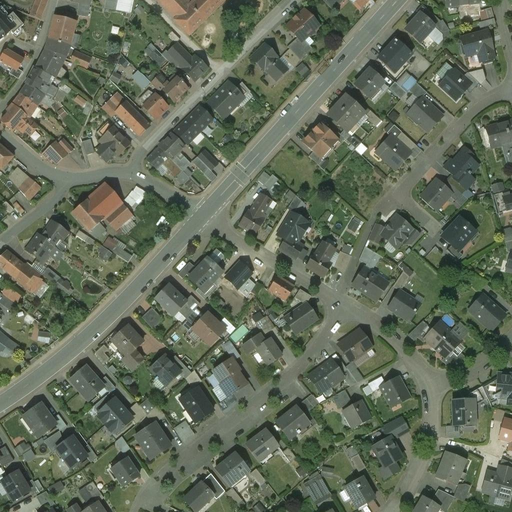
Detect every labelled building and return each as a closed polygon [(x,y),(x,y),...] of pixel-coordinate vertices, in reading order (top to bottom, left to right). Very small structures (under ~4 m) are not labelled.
[(35,0),(29,17),(39,21),(47,1),(47,0),(35,0)] [(117,0),(105,0),(104,9),(115,11),(117,0)] [(131,0),(117,0),(115,11),(129,14),(131,0)] [(154,0),(175,21),(174,22),(188,37),(225,0),(195,0),(189,6),(183,0),(154,0)] [(320,0),(331,11),(342,0),(320,0)] [(478,0),(443,0),(445,9),(446,18),(457,16),(456,7),(463,6),(464,13),(468,12),(469,18),(479,17),(480,17),(480,12),(479,5),(479,4),(478,0)] [(89,6),(78,4),(76,16),(87,18),(89,6)] [(0,41),(3,39),(4,39),(10,33),(12,35),(23,26),(12,14),(7,19),(5,17),(7,15),(1,8),(0,8),(0,41)] [(490,9),(485,10),(488,21),(493,19),(490,9)] [(485,10),(480,12),(480,17),(479,17),(481,23),(488,21),(485,10)] [(304,11),(297,17),(297,16),(293,20),(293,21),(287,27),(295,34),(294,37),(296,39),(300,44),(303,41),(308,36),(310,37),(313,34),(313,32),(318,27),(304,11)] [(419,15),(404,31),(419,44),(433,28),(434,28),(426,21),(419,15)] [(440,22),(431,15),(426,21),(434,28),(433,28),(441,36),(440,22)] [(74,23),(54,18),(48,41),(68,46),(74,23)] [(486,32),(460,39),(465,58),(477,55),(479,63),(494,59),(491,51),(492,51),(486,32)] [(179,40),(171,33),(167,37),(175,45),(179,40)] [(303,41),(300,44),(296,39),(287,48),(289,50),(299,61),(312,50),(303,41)] [(68,46),(48,41),(45,51),(64,59),(69,47),(68,46)] [(411,56),(394,41),(377,59),(394,75),(411,56)] [(191,61),(176,46),(167,55),(182,70),(191,61)] [(276,58),(264,46),(251,59),(262,71),(263,70),(275,82),(287,71),(275,59),(276,58)] [(167,62),(155,50),(148,58),(160,69),(167,62)] [(299,61),(289,50),(282,57),(293,69),(299,61)] [(28,63),(6,51),(4,52),(0,57),(0,68),(18,80),(28,63)] [(64,59),(45,51),(35,69),(47,76),(54,80),(54,79),(58,71),(64,59)] [(91,60),(74,52),(70,60),(77,63),(76,65),(86,70),(91,60)] [(191,61),(182,70),(194,82),(206,70),(194,58),(191,61)] [(301,75),(307,69),(302,64),(297,69),(301,75)] [(35,69),(33,68),(25,85),(26,86),(36,92),(47,98),(52,87),(47,85),(45,85),(43,84),(47,76),(35,69)] [(117,68),(114,75),(122,80),(125,72),(117,68)] [(167,84),(152,69),(143,78),(149,84),(158,93),(161,91),(161,90),(167,84)] [(453,70),(438,86),(455,102),(464,92),(463,92),(465,90),(469,86),(469,87),(470,86),(462,79),(453,70)] [(482,70),(467,74),(478,85),(480,86),(485,81),(482,70)] [(376,77),(369,71),(354,86),(368,99),(383,84),(382,83),(376,78),(376,77)] [(0,72),(0,94),(4,98),(15,82),(0,72)] [(143,78),(138,73),(133,77),(144,89),(149,84),(143,78)] [(415,83),(405,74),(396,84),(406,94),(415,83)] [(467,74),(466,74),(462,79),(470,86),(469,87),(469,86),(465,90),(469,94),(478,85),(467,74)] [(167,84),(161,90),(161,91),(173,102),(186,90),(174,77),(167,84)] [(54,80),(50,78),(48,83),(60,90),(63,84),(54,80)] [(406,94),(394,83),(388,90),(400,100),(406,94)] [(250,93),(241,84),(235,90),(244,99),(250,93)] [(424,92),(415,84),(408,92),(417,100),(424,92)] [(228,85),(217,95),(232,110),(244,99),(235,90),(234,91),(228,85)] [(36,92),(26,86),(19,95),(36,107),(41,100),(43,101),(42,102),(49,107),(53,102),(47,98),(36,92)] [(217,95),(216,94),(207,104),(223,120),(232,110),(217,95)] [(36,107),(19,95),(13,104),(30,118),(36,107)] [(73,101),(84,108),(88,102),(77,95),(73,101)] [(149,126),(126,103),(124,104),(116,96),(110,102),(119,110),(115,114),(126,125),(138,138),(149,126)] [(155,96),(142,108),(155,121),(168,108),(155,96)] [(364,114),(344,97),(336,106),(355,124),(364,114)] [(441,117),(421,99),(406,116),(416,125),(417,124),(427,133),(441,117)] [(119,110),(110,102),(102,110),(111,119),(115,114),(119,110)] [(11,105),(6,112),(8,113),(0,122),(12,133),(17,127),(29,137),(38,128),(11,105)] [(355,124),(336,106),(327,116),(346,134),(355,124)] [(212,121),(199,108),(186,120),(203,137),(199,133),(212,121)] [(380,122),(369,112),(365,117),(365,119),(375,128),(380,122)] [(203,137),(186,120),(174,133),(187,145),(199,133),(203,137)] [(511,121),(485,129),(491,149),(500,146),(511,143),(511,121)] [(107,123),(96,134),(101,139),(98,142),(102,146),(95,153),(105,163),(115,153),(119,157),(130,145),(112,128),(107,123)] [(329,134),(319,125),(302,143),(312,153),(319,160),(320,159),(329,149),(332,152),(333,151),(330,148),(336,141),(329,134)] [(401,133),(393,126),(386,134),(389,137),(390,137),(394,140),(401,133)] [(344,140),(333,130),(329,134),(336,141),(339,144),(344,140)] [(415,146),(401,133),(394,140),(409,154),(415,146)] [(360,144),(351,135),(345,141),(355,150),(360,144)] [(183,148),(171,136),(158,148),(168,158),(182,173),(185,170),(190,165),(179,153),(183,148)] [(394,140),(390,137),(389,137),(375,153),(394,170),(409,154),(394,140)] [(73,151),(61,138),(55,143),(67,156),(68,156),(73,151)] [(94,154),(90,141),(81,143),(85,157),(94,154)] [(67,156),(55,143),(41,156),(45,161),(46,159),(50,164),(52,162),(56,166),(67,156)] [(511,143),(500,146),(503,157),(511,154),(511,143)] [(13,158),(0,146),(0,170),(1,171),(13,158)] [(168,158),(158,148),(146,161),(156,170),(162,164),(171,174),(169,175),(174,181),(182,173),(168,158)] [(217,165),(204,152),(197,159),(208,170),(210,172),(217,165)] [(319,160),(312,153),(308,158),(319,168),(324,163),(320,159),(319,160)] [(461,155),(452,165),(450,164),(445,170),(453,178),(452,180),(453,181),(465,192),(465,191),(465,192),(467,189),(468,189),(474,181),(469,177),(477,168),(460,153),(460,154),(461,155)] [(511,154),(503,157),(507,170),(511,168),(511,154)] [(197,159),(196,158),(191,163),(203,175),(208,170),(197,159)] [(29,179),(17,168),(7,179),(18,191),(24,184),(29,179)] [(191,175),(185,170),(182,173),(188,178),(191,175)] [(210,172),(208,170),(203,175),(211,183),(216,178),(210,172)] [(183,175),(175,183),(179,187),(187,179),(183,175)] [(272,176),(262,187),(268,192),(278,181),(272,176)] [(444,189),(435,181),(436,182),(428,190),(427,190),(420,198),(436,212),(449,197),(451,195),(444,189)] [(465,192),(453,181),(450,184),(448,183),(448,182),(447,182),(447,183),(448,184),(462,196),(465,192),(468,189),(467,189),(465,192),(465,191),(465,192)] [(491,185),(493,194),(505,190),(502,182),(491,185)] [(36,194),(24,184),(18,191),(28,202),(36,194)] [(462,196),(448,184),(444,189),(451,195),(449,197),(455,203),(462,196)] [(105,186),(72,214),(88,233),(100,223),(104,219),(121,204),(105,186)] [(135,188),(132,192),(131,192),(128,197),(124,201),(124,202),(133,210),(146,194),(135,188)] [(507,191),(490,195),(492,203),(506,199),(506,200),(509,199),(508,196),(507,191)] [(260,195),(249,213),(247,212),(238,227),(254,236),(266,217),(263,215),(271,202),(260,195)] [(295,196),(287,209),(294,213),(301,202),(295,196)] [(506,199),(492,203),(496,215),(502,214),(501,210),(505,208),(509,208),(506,200),(506,199)] [(13,210),(5,203),(1,207),(9,215),(13,211),(13,210)] [(121,204),(104,219),(115,232),(119,229),(129,219),(132,217),(121,204)] [(307,225),(291,215),(278,236),(284,240),(286,238),(295,243),(307,225)] [(383,232),(379,236),(382,238),(395,250),(401,243),(413,243),(413,241),(417,236),(412,231),(410,228),(409,225),(406,225),(396,216),(383,232)] [(129,219),(119,229),(123,233),(127,231),(134,224),(129,219)] [(475,234),(458,219),(448,231),(442,239),(450,247),(456,252),(457,252),(467,241),(468,241),(475,234)] [(67,234),(52,222),(40,238),(53,248),(55,250),(67,234)] [(88,233),(96,239),(104,231),(101,226),(102,225),(100,223),(88,233)] [(374,225),(368,238),(376,245),(382,238),(379,236),(383,232),(374,225)] [(88,238),(78,232),(75,237),(85,243),(88,238)] [(40,238),(37,236),(26,251),(37,260),(36,262),(42,267),(50,256),(49,255),(53,248),(40,238)] [(295,243),(286,238),(284,240),(278,251),(295,261),(303,248),(295,243)] [(334,251),(322,243),(314,256),(327,263),(334,251)] [(107,261),(112,254),(101,245),(96,252),(107,261)] [(456,252),(450,247),(446,252),(457,262),(462,256),(457,252),(456,252)] [(131,258),(116,248),(113,254),(128,263),(131,258)] [(364,248),(358,261),(366,266),(374,254),(364,248)] [(216,251),(207,260),(215,267),(223,258),(216,251)] [(24,267),(6,252),(0,258),(0,268),(31,293),(41,281),(39,279),(41,275),(27,264),(24,267)] [(339,252),(332,268),(344,273),(351,257),(339,252)] [(314,256),(306,268),(322,278),(330,265),(327,263),(314,256)] [(197,264),(193,268),(196,271),(189,279),(199,288),(204,292),(212,283),(221,273),(215,267),(207,260),(202,265),(200,267),(197,264)] [(189,264),(177,276),(182,280),(186,276),(189,279),(196,271),(193,268),(189,264)] [(47,269),(42,276),(55,286),(60,279),(47,269)] [(385,283),(363,269),(352,286),(364,294),(364,293),(373,299),(373,300),(374,300),(385,283)] [(402,272),(394,285),(401,290),(409,278),(402,272)] [(487,283),(472,274),(464,283),(481,297),(482,296),(482,295),(479,292),(487,283)] [(277,278),(268,292),(284,302),(293,288),(277,278)] [(212,283),(204,292),(199,288),(195,292),(204,301),(216,287),(212,283)] [(256,284),(250,293),(255,296),(261,287),(256,284)] [(167,285),(154,300),(173,318),(178,313),(186,304),(185,302),(167,285)] [(21,298),(7,287),(2,293),(0,295),(2,296),(15,306),(20,299),(21,300),(21,299),(21,298)] [(310,297),(299,290),(294,299),(302,304),(305,302),(307,303),(310,297)] [(420,306),(399,292),(387,309),(408,322),(413,314),(413,315),(420,306)] [(200,305),(190,296),(185,302),(186,304),(194,311),(195,309),(200,305)] [(503,315),(482,296),(481,297),(468,312),(489,330),(503,315)] [(186,304),(178,313),(185,320),(194,311),(186,304)] [(305,304),(283,319),(295,336),(317,320),(305,304)] [(162,321),(151,309),(141,319),(152,330),(162,321)] [(194,311),(185,320),(194,328),(204,317),(195,309),(194,311)] [(194,328),(191,330),(199,338),(200,337),(209,346),(209,347),(225,331),(218,325),(218,324),(217,324),(214,322),(215,321),(214,321),(207,314),(194,328)] [(266,317),(255,324),(263,336),(274,329),(266,317)] [(421,323),(407,336),(413,342),(417,338),(423,332),(426,328),(421,323)] [(427,336),(424,340),(425,341),(434,349),(449,332),(439,323),(427,336)] [(127,327),(111,342),(119,350),(136,334),(132,330),(131,331),(127,327)] [(359,331),(338,346),(345,356),(344,358),(348,362),(349,362),(351,364),(364,355),(363,353),(370,348),(359,331)] [(423,332),(417,338),(422,343),(425,341),(424,340),(427,336),(423,332)] [(449,332),(434,349),(444,358),(445,359),(446,357),(460,342),(449,332)] [(9,340),(0,333),(0,344),(4,347),(9,340)] [(136,334),(119,350),(126,358),(134,351),(142,343),(138,339),(139,338),(136,334)] [(259,335),(241,348),(246,356),(255,350),(264,343),(259,335)] [(264,343),(255,350),(266,367),(281,357),(270,340),(264,343)] [(103,346),(99,350),(100,351),(103,354),(104,354),(107,351),(103,346)] [(100,351),(95,356),(103,364),(108,359),(104,354),(103,354),(100,351)] [(134,351),(126,358),(122,361),(131,370),(142,359),(134,351)] [(458,352),(453,354),(448,359),(453,363),(456,366),(462,363),(462,362),(467,361),(458,352)] [(164,357),(149,371),(165,387),(179,374),(168,363),(164,358),(164,357)] [(191,374),(175,357),(168,363),(179,374),(185,380),(191,374)] [(446,357),(445,359),(444,358),(441,362),(446,366),(453,363),(448,359),(446,357)] [(231,360),(212,372),(220,385),(238,373),(240,372),(231,360)] [(331,361),(317,370),(318,371),(311,376),(310,376),(309,376),(322,394),(323,393),(322,393),(335,384),(335,385),(343,379),(340,374),(331,361)] [(99,383),(85,368),(69,382),(87,402),(103,388),(99,383)] [(357,384),(346,370),(340,374),(343,379),(349,388),(357,384)] [(191,374),(185,380),(193,392),(197,389),(195,387),(201,382),(193,371),(191,374)] [(238,373),(220,385),(219,386),(227,399),(246,386),(238,373)] [(511,376),(500,376),(500,377),(498,397),(498,400),(508,401),(508,397),(511,397),(511,376)] [(500,377),(481,388),(487,399),(487,400),(494,396),(498,397),(500,377)] [(105,378),(99,383),(103,388),(109,394),(115,389),(105,378)] [(381,378),(367,385),(372,394),(380,389),(379,388),(385,385),(381,378)] [(385,385),(379,388),(380,389),(389,406),(398,401),(399,404),(409,398),(398,378),(385,385)] [(481,387),(465,397),(465,401),(473,401),(474,407),(487,399),(481,388),(481,387)] [(193,392),(179,401),(195,424),(213,412),(197,389),(193,392)] [(350,403),(344,391),(331,398),(338,410),(350,403)] [(109,394),(92,408),(97,414),(111,402),(106,397),(109,394)] [(319,405),(311,396),(306,400),(313,409),(319,405)] [(111,402),(97,414),(115,435),(131,420),(132,420),(125,413),(114,400),(111,402)] [(313,409),(306,400),(300,404),(305,411),(305,410),(308,414),(313,409)] [(465,401),(452,401),(453,427),(458,427),(474,426),(474,407),(473,401),(465,401)] [(360,402),(342,412),(352,430),(370,420),(360,402)] [(147,416),(136,404),(125,413),(132,420),(131,420),(135,425),(146,417),(147,416)] [(51,420),(40,405),(25,417),(34,429),(31,430),(37,439),(55,426),(51,420)] [(147,416),(146,417),(152,426),(154,424),(164,417),(157,407),(147,416)] [(295,408),(275,424),(289,441),(308,425),(309,425),(300,414),(295,408)] [(308,414),(305,410),(305,411),(300,414),(309,425),(308,425),(311,429),(317,424),(308,414)] [(67,428),(58,416),(51,420),(55,426),(59,432),(67,428)] [(400,419),(394,422),(401,435),(407,432),(400,419)] [(185,420),(173,428),(183,442),(194,434),(185,420)] [(511,422),(504,420),(499,439),(511,443),(511,444),(510,451),(511,451),(511,422)] [(394,422),(387,426),(394,439),(401,435),(394,422)] [(152,426),(134,438),(135,439),(136,438),(142,447),(144,445),(152,458),(149,460),(150,461),(170,447),(169,446),(168,447),(154,426),(155,425),(154,424),(152,426)] [(453,427),(446,427),(446,439),(459,439),(458,427),(453,427)] [(265,432),(258,438),(257,437),(245,446),(257,463),(278,447),(265,431),(265,432)] [(72,438),(56,450),(70,470),(79,463),(85,458),(86,458),(81,451),(72,438)] [(130,450),(121,438),(114,443),(123,455),(130,450)] [(390,439),(372,449),(383,468),(379,470),(384,480),(398,472),(393,463),(401,459),(390,439)] [(26,441),(17,446),(26,463),(35,458),(26,441)] [(97,458),(87,446),(81,451),(86,458),(90,464),(97,458)] [(13,462),(4,448),(0,450),(0,465),(1,468),(13,462)] [(287,449),(282,453),(289,463),(295,459),(287,449)] [(511,456),(511,455),(498,451),(496,458),(501,460),(510,463),(511,456)] [(465,461),(445,453),(435,478),(455,486),(465,461)] [(235,454),(215,471),(228,488),(236,482),(235,481),(241,477),(242,477),(249,472),(235,454)] [(365,469),(358,455),(350,459),(358,473),(365,469)] [(126,459),(118,465),(119,466),(111,471),(123,488),(139,477),(126,459)] [(511,464),(510,463),(501,460),(499,467),(511,470),(511,464)] [(333,476),(334,468),(322,467),(322,476),(333,476)] [(511,470),(499,467),(496,475),(487,473),(481,493),(507,500),(511,480),(511,479),(511,478),(511,470)] [(255,470),(249,475),(259,488),(265,483),(255,470)] [(18,473),(1,483),(12,502),(29,492),(25,485),(18,473)] [(319,476),(303,485),(303,486),(306,484),(316,503),(329,495),(331,498),(331,497),(319,476)] [(224,493),(211,477),(206,482),(211,487),(207,491),(213,497),(216,501),(224,493)] [(362,478),(344,488),(356,509),(365,504),(365,505),(374,500),(362,478)] [(39,494),(32,481),(25,485),(29,492),(32,498),(39,494)] [(51,495),(64,490),(62,482),(48,487),(51,495)] [(206,482),(196,491),(194,490),(190,494),(190,493),(183,500),(194,511),(196,511),(213,497),(207,491),(211,487),(206,482)] [(102,497),(92,483),(86,487),(96,501),(102,497)] [(463,489),(457,487),(453,498),(454,498),(463,503),(470,487),(465,485),(463,489)] [(232,489),(225,494),(235,506),(242,501),(232,489)] [(453,498),(438,491),(430,504),(438,509),(438,510),(442,511),(445,511),(454,498),(453,498)] [(46,493),(36,498),(40,506),(48,503),(51,501),(46,493)] [(430,504),(422,499),(413,511),(436,511),(438,510),(438,509),(430,504)]
